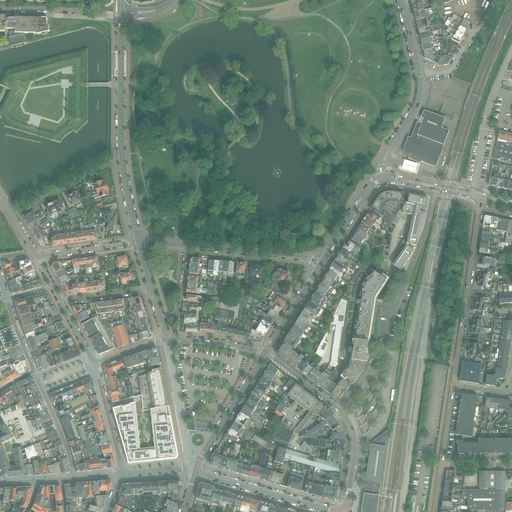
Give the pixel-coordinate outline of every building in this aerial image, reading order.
[(429,5),(427,1),(412,6),(414,13),(426,10),(425,7),(429,5)] [(434,8),(436,15),(440,14),(443,14),(441,6),(434,8)] [(429,17),(428,9),(426,10),(414,13),(415,20),(427,17),(429,17)] [(471,23),(463,19),(464,18),(454,13),(452,18),(449,16),(447,20),(451,21),(457,24),(457,25),(467,30),(471,23)] [(16,19),(11,19),(0,18),(0,31),(5,31),(5,29),(11,29),(12,29),(12,31),(9,32),(6,32),(8,42),(10,41),(11,45),(25,41),(24,34),(23,34),(23,33),(37,33),(37,34),(37,35),(50,32),(48,25),(47,25),(47,18),(47,17),(44,18),(20,18),(20,16),(20,19),(16,19)] [(428,22),(427,17),(415,20),(417,26),(416,26),(417,29),(428,26),(430,26),(429,22),(428,22)] [(467,30),(457,25),(454,29),(457,31),(464,35),(465,32),(466,33),(467,31),(467,30)] [(432,31),(419,34),(420,40),(430,37),(433,37),(434,36),(433,33),(432,31)] [(464,35),(457,31),(456,33),(453,32),(451,31),(450,32),(451,33),(455,35),(462,39),(463,37),(464,35)] [(455,35),(451,33),(449,36),(446,36),(446,38),(450,38),(459,44),(460,41),(461,42),(462,40),(462,39),(455,35)] [(431,40),(430,37),(420,40),(420,41),(420,43),(421,42),(422,45),(433,43),(432,40),(431,40)] [(459,45),(450,40),(446,47),(445,49),(448,50),(450,51),(453,45),(457,48),(459,45)] [(436,55),(433,62),(435,63),(435,64),(436,64),(437,64),(441,57),(442,55),(445,51),(444,50),(437,55),(436,55)] [(436,53),(435,53),(424,56),(425,58),(432,62),(433,62),(436,55),(437,55),(436,53)] [(445,56),(442,55),(441,57),(437,64),(437,65),(438,65),(439,66),(440,66),(441,67),(442,65),(448,54),(446,53),(445,56)] [(449,53),(448,54),(442,65),(444,66),(445,65),(446,65),(448,64),(453,55),(449,53)] [(411,138),(408,137),(403,150),(405,155),(409,157),(408,158),(420,163),(420,162),(421,161),(435,167),(449,131),(442,128),(445,118),(424,111),(420,118),(423,119),(421,124),(420,123),(419,126),(416,125),(411,138)] [(511,134),(499,132),(493,158),(493,159),(511,163),(511,134)] [(418,163),(404,159),(402,168),(415,172),(418,163)] [(492,162),(492,163),(490,176),(497,177),(498,175),(500,167),(500,164),(492,162)] [(498,175),(497,177),(495,187),(501,188),(504,177),(498,175)] [(497,177),(490,176),(489,184),(490,186),(495,187),(497,177)] [(510,178),(504,177),(501,188),(507,190),(510,178)] [(90,185),(91,187),(95,186),(96,190),(107,187),(106,182),(104,183),(103,181),(95,183),(90,185)] [(108,191),(107,187),(96,190),(97,194),(93,195),(94,198),(98,197),(98,198),(104,196),(109,195),(108,192),(108,191)] [(67,197),(69,201),(71,205),(80,200),(79,198),(78,198),(77,195),(77,194),(76,194),(77,192),(75,191),(73,192),(72,194),(67,197)] [(407,197),(402,196),(403,193),(402,193),(402,194),(399,194),(399,192),(395,191),(391,191),(387,191),(383,192),(380,194),(377,197),(375,200),(373,203),(374,204),(372,207),(371,207),(373,208),(372,210),(376,213),(381,216),(381,217),(384,221),(381,227),(387,231),(396,216),(403,204),(405,201),(407,197)] [(407,203),(426,208),(428,199),(409,195),(407,203)] [(53,203),(52,203),(58,214),(62,212),(62,213),(65,211),(65,210),(66,210),(63,203),(62,204),(60,201),(59,202),(59,200),(57,201),(53,203)] [(58,214),(52,203),(48,206),(47,207),(47,208),(47,209),(48,212),(47,212),(49,215),(47,217),(50,222),(53,221),(52,219),(55,217),(54,216),(58,214)] [(415,207),(403,204),(396,216),(405,221),(407,214),(413,215),(415,207)] [(415,211),(412,222),(408,244),(409,244),(411,245),(412,245),(416,246),(421,224),(423,213),(424,213),(425,211),(426,211),(426,209),(425,208),(423,208),(423,210),(421,209),(420,210),(421,210),(423,210),(423,212),(420,212),(415,211)] [(33,210),(28,213),(27,214),(26,214),(24,215),(23,216),(28,225),(36,220),(43,216),(41,212),(38,214),(34,216),(33,214),(35,213),(33,210)] [(99,217),(101,218),(100,225),(105,225),(105,229),(106,229),(107,230),(108,230),(109,229),(113,230),(114,219),(111,219),(112,213),(99,211),(99,217)] [(369,213),(368,214),(367,214),(366,215),(365,216),(366,217),(376,224),(381,217),(381,216),(376,213),(374,215),(370,213),(369,213)] [(487,227),(486,232),(489,232),(489,229),(490,220),(491,217),(486,216),(484,217),(482,226),(487,227)] [(374,232),(379,236),(382,232),(375,228),(377,225),(376,224),(366,217),(365,218),(364,218),(363,219),(363,221),(362,223),(371,229),(371,230),(374,232)] [(498,218),(491,217),(490,220),(489,229),(489,232),(488,237),(490,237),(495,238),(495,236),(496,231),(495,231),(498,218)] [(39,226),(36,220),(28,225),(31,230),(39,226)] [(83,229),(82,223),(80,223),(81,228),(80,228),(80,230),(76,230),(78,242),(85,241),(83,229)] [(362,223),(360,225),(360,226),(359,226),(358,228),(358,229),(368,235),(371,230),(371,229),(362,223)] [(89,224),(89,228),(91,240),(97,240),(96,229),(93,229),(92,224),(89,224)] [(42,232),(39,226),(31,230),(34,236),(42,232)] [(70,226),(71,231),(70,231),(72,243),(78,242),(76,230),(74,231),(73,226),(70,226)] [(91,240),(89,228),(83,229),(85,241),(91,240)] [(368,235),(358,229),(355,235),(364,241),(367,237),(368,235)] [(44,231),(42,232),(34,236),(38,242),(46,237),(47,236),(44,231)] [(60,245),(58,233),(51,234),(52,240),(53,246),(60,245)] [(364,241),(355,235),(354,235),(353,236),(352,237),(352,238),(353,238),(351,240),(355,243),(360,246),(362,244),(363,245),(365,242),(364,241)] [(48,240),(46,237),(38,242),(40,247),(42,247),(53,246),(52,240),(47,241),(48,240)] [(345,245),(344,246),(342,249),(353,256),(355,253),(356,254),(358,251),(359,252),(361,248),(355,244),(350,241),(350,242),(349,242),(348,244),(348,245),(347,246),(345,245)] [(407,246),(394,265),(401,270),(414,250),(411,248),(410,247),(408,246),(407,246)] [(353,256),(342,249),(339,254),(353,263),(354,262),(352,261),(353,259),(352,258),(353,256)] [(353,263),(339,254),(336,259),(347,266),(348,263),(350,264),(351,263),(352,264),(352,265),(355,266),(356,264),(353,263)] [(98,263),(97,257),(91,258),(92,267),(96,267),(96,269),(100,269),(99,263),(98,263)] [(117,261),(117,264),(118,264),(118,265),(119,265),(119,267),(123,266),(124,268),(127,268),(128,267),(127,265),(128,265),(128,264),(128,263),(127,262),(126,257),(118,258),(118,261),(117,261)] [(496,257),(496,259),(483,257),(483,260),(481,261),(481,263),(482,264),(482,265),(490,266),(490,270),(495,271),(495,272),(501,273),(501,271),(500,270),(498,270),(499,268),(498,267),(495,266),(496,261),(499,261),(500,257),(496,257)] [(87,273),(85,259),(82,259),(81,259),(80,259),(80,260),(79,260),(79,259),(80,270),(84,269),(84,274),(85,274),(85,276),(87,275),(87,273)] [(336,259),(333,264),(329,271),(340,278),(341,278),(343,276),(344,276),(345,274),(346,272),(347,270),(346,270),(348,267),(347,266),(336,259)] [(28,260),(14,262),(16,267),(16,269),(17,271),(19,270),(31,264),(29,260),(28,260)] [(73,264),(73,260),(54,263),(51,267),(55,273),(64,269),(73,264)] [(237,263),(237,267),(234,266),(233,273),(236,273),(236,279),(239,279),(239,276),(244,277),(245,264),(245,263),(243,263),(242,264),(237,263)] [(19,273),(21,276),(28,273),(34,270),(31,264),(19,270),(21,273),(19,273)] [(247,267),(247,270),(246,282),(252,282),(253,274),(256,275),(257,264),(253,264),(253,265),(250,265),(250,267),(247,267)] [(16,269),(16,267),(9,269),(4,270),(6,275),(14,272),(13,269),(16,269)] [(74,271),(73,267),(71,269),(66,271),(64,269),(55,273),(58,279),(67,274),(72,271),(74,271)] [(480,274),(479,277),(478,280),(488,282),(488,278),(492,278),(492,274),(495,275),(495,272),(495,271),(490,270),(487,269),(487,275),(480,274)] [(276,270),(274,270),(273,270),(272,271),(272,272),(272,273),(273,274),(274,274),(275,274),(275,275),(273,275),(273,281),(278,282),(281,282),(281,281),(288,281),(289,280),(289,278),(289,277),(289,276),(288,276),(288,274),(290,273),(288,271),(287,272),(281,271),(282,270),(278,270),(276,270)] [(340,278),(329,271),(325,276),(340,284),(338,283),(339,281),(338,280),(340,278)] [(351,365),(342,376),(353,384),(363,371),(365,356),(369,356),(368,359),(378,295),(389,278),(382,274),(381,276),(374,271),(363,288),(351,365)] [(15,272),(14,272),(6,275),(8,282),(17,278),(15,272)] [(29,275),(28,273),(21,276),(20,277),(17,278),(8,282),(10,289),(23,285),(26,283),(24,278),(29,275)] [(121,277),(122,284),(127,283),(127,281),(131,280),(132,279),(132,277),(131,276),(130,276),(130,273),(124,274),(124,273),(115,274),(116,277),(119,276),(119,277),(121,277)] [(75,277),(74,274),(72,275),(69,277),(67,274),(58,279),(61,285),(67,281),(75,277)] [(92,291),(90,276),(87,277),(88,279),(84,280),(86,292),(87,292),(88,292),(89,292),(92,291)] [(93,276),(90,276),(92,291),(95,291),(96,291),(97,291),(98,291),(99,290),(97,281),(94,281),(93,276)] [(340,284),(325,276),(322,281),(333,288),(335,285),(336,286),(337,284),(339,286),(340,284)] [(39,280),(34,281),(30,282),(31,285),(28,286),(29,290),(41,286),(42,285),(39,280)] [(488,282),(478,280),(478,284),(478,287),(486,288),(486,289),(485,289),(485,293),(486,293),(492,294),(493,290),(490,289),(491,285),(487,285),(488,282)] [(70,287),(67,281),(61,285),(66,295),(67,295),(74,294),(73,294),(74,294),(73,287),(70,287)] [(278,282),(273,281),(272,286),(270,290),(275,293),(276,292),(279,294),(279,293),(284,295),(285,289),(280,288),(277,287),(278,282)] [(333,288),(322,281),(319,286),(333,295),(334,294),(332,293),(334,289),(333,288)] [(25,291),(23,285),(10,289),(11,294),(13,294),(21,292),(25,291)] [(333,295),(319,286),(316,291),(327,298),(328,295),(330,296),(331,294),(333,296),(333,295)] [(240,289),(240,298),(241,298),(247,302),(247,303),(248,303),(254,294),(245,289),(245,290),(240,289)] [(327,298),(316,291),(313,296),(325,304),(327,301),(325,300),(327,298)] [(273,293),(269,299),(282,308),(286,302),(281,299),(284,295),(279,293),(279,294),(276,292),(275,293),(275,295),(273,293)] [(45,293),(41,294),(43,299),(44,299),(46,303),(51,302),(47,294),(45,293)] [(492,294),(486,293),(485,298),(476,297),(476,300),(475,300),(475,303),(485,304),(485,301),(488,301),(489,297),(492,297),(492,294)] [(325,304),(313,296),(309,301),(322,309),(324,307),(323,307),(325,304)] [(33,302),(32,297),(24,299),(26,305),(28,304),(29,308),(36,306),(35,304),(40,303),(40,300),(33,302)] [(141,300),(140,297),(130,298),(130,299),(133,307),(142,304),(142,303),(142,302),(142,301),(141,300)] [(26,305),(24,299),(14,302),(16,308),(26,305)] [(334,315),(330,323),(336,325),(343,328),(343,327),(344,325),(344,322),(344,320),(345,317),(345,315),(345,312),(346,310),(346,307),(346,305),(347,302),(346,302),(344,301),(342,299),(341,299),(339,305),(336,310),(336,311),(334,315)] [(277,306),(271,301),(267,307),(278,314),(280,311),(282,308),(277,306)] [(322,309),(309,301),(305,309),(315,315),(317,316),(322,309)] [(54,306),(51,302),(46,303),(43,304),(44,307),(37,309),(38,311),(40,311),(44,309),(46,308),(54,306)] [(100,314),(99,303),(91,304),(96,313),(97,315),(100,314)] [(485,304),(475,303),(474,307),(475,307),(474,310),(483,311),(482,316),(489,317),(489,316),(489,313),(486,313),(487,308),(484,308),(485,304)] [(28,304),(26,305),(16,308),(19,317),(38,311),(37,309),(36,306),(29,308),(28,304)] [(144,310),(142,304),(133,307),(134,310),(132,311),(133,314),(144,310)] [(85,310),(83,305),(74,306),(73,307),(77,314),(85,310)] [(267,307),(263,305),(261,308),(267,311),(267,310),(269,311),(267,315),(275,320),(277,316),(278,314),(267,307)] [(58,314),(54,306),(46,308),(44,309),(47,318),(49,317),(52,316),(58,314)] [(301,314),(318,324),(319,322),(315,320),(314,321),(313,320),(315,315),(305,309),(303,312),(302,312),(301,314)] [(144,311),(144,310),(133,314),(132,314),(133,318),(134,318),(135,320),(146,317),(145,314),(145,315),(145,314),(145,313),(145,312),(144,311)] [(267,315),(259,310),(257,313),(262,316),(261,319),(271,326),(273,322),(275,320),(267,315)] [(41,316),(40,311),(38,311),(19,317),(21,322),(41,316)] [(86,311),(81,313),(77,315),(80,322),(82,324),(87,322),(85,319),(89,317),(86,311)] [(186,326),(186,332),(200,332),(201,323),(198,323),(196,323),(196,314),(184,313),(184,323),(188,323),(188,326),(186,326)] [(60,319),(58,314),(52,316),(49,317),(47,318),(45,318),(47,324),(42,326),(43,329),(52,326),(51,322),(53,321),(60,319)] [(301,314),(300,315),(300,316),(300,317),(298,320),(308,326),(310,323),(316,327),(318,324),(301,314)] [(478,320),(473,320),(473,323),(472,323),(472,326),(481,328),(482,324),(485,325),(485,323),(488,323),(489,316),(489,317),(482,316),(479,315),(478,320)] [(42,319),(41,316),(21,322),(22,327),(32,323),(40,320),(42,319)] [(147,319),(146,317),(135,320),(135,323),(134,323),(136,328),(137,327),(148,323),(148,322),(148,321),(147,319)] [(109,349),(96,323),(93,318),(87,322),(82,324),(98,354),(100,354),(110,350),(109,349)] [(271,326),(261,319),(258,323),(254,320),(253,321),(252,321),(267,331),(269,329),(271,326)] [(43,329),(42,326),(40,320),(32,323),(22,327),(25,335),(33,332),(32,330),(36,328),(37,330),(40,329),(40,330),(43,329)] [(129,343),(122,320),(110,324),(110,323),(103,325),(110,338),(113,337),(112,336),(114,336),(118,347),(117,347),(117,348),(122,346),(125,345),(130,344),(130,343),(129,343)] [(295,325),(311,335),(312,333),(306,330),(308,326),(298,320),(295,325)] [(62,321),(54,324),(58,332),(58,331),(66,328),(62,321)] [(267,331),(252,321),(251,323),(252,323),(252,324),(256,327),(253,330),(264,337),(266,333),(267,331)] [(150,330),(148,323),(137,327),(138,330),(140,329),(141,333),(150,330)] [(241,323),(239,323),(238,327),(237,327),(237,330),(233,329),(231,336),(231,337),(237,338),(239,328),(240,328),(241,323)] [(246,326),(245,325),(244,325),(243,329),(240,328),(239,328),(237,338),(243,339),(246,326)] [(249,327),(246,325),(246,326),(243,339),(249,341),(249,340),(251,330),(250,330),(248,329),(249,327)] [(295,325),(294,326),(291,330),(302,337),(303,334),(309,338),(311,335),(295,325)] [(56,336),(52,326),(43,329),(40,330),(42,334),(45,333),(48,340),(49,344),(51,350),(48,352),(50,357),(54,366),(56,365),(64,362),(62,353),(57,341),(70,336),(69,334),(56,338),(56,336)] [(481,328),(472,326),(471,330),(472,330),(471,333),(479,334),(478,339),(479,339),(485,340),(490,341),(490,339),(486,338),(486,335),(485,334),(485,332),(481,331),(481,328)] [(8,329),(0,331),(0,339),(5,351),(8,350),(19,346),(18,345),(11,328),(8,329)] [(69,334),(66,328),(58,331),(60,334),(56,336),(56,338),(69,334)] [(252,329),(251,330),(249,340),(255,341),(254,341),(255,341),(259,342),(261,342),(261,341),(264,337),(253,330),(252,329)] [(151,332),(150,330),(141,333),(130,336),(132,343),(152,337),(152,336),(153,335),(152,333),(151,332)] [(302,337),(291,330),(289,334),(288,336),(298,343),(303,347),(305,344),(299,341),(302,337)] [(322,341),(316,354),(322,358),(329,344),(327,343),(328,331),(327,330),(322,341)] [(35,337),(33,332),(25,335),(27,340),(35,337)] [(45,333),(42,334),(39,335),(36,336),(35,337),(27,340),(31,351),(42,347),(40,343),(48,340),(45,333)] [(76,348),(70,336),(57,341),(62,353),(76,348)] [(298,343),(288,336),(286,338),(286,339),(284,341),(294,349),(298,343)] [(485,340),(479,339),(478,344),(470,343),(469,346),(468,349),(477,350),(478,347),(481,347),(481,346),(482,346),(482,342),(485,343),(485,340)] [(294,349),(284,341),(284,342),(285,342),(284,343),(283,345),(280,348),(280,349),(276,354),(281,358),(282,358),(289,364),(290,364),(294,367),(295,368),(296,368),(303,358),(304,357),(294,349)] [(51,350),(49,344),(42,347),(31,351),(34,357),(41,355),(48,352),(51,350)] [(21,350),(19,346),(8,350),(10,354),(10,355),(21,350)] [(79,354),(76,348),(62,353),(64,362),(79,356),(79,354)] [(142,352),(142,353),(144,361),(147,360),(159,358),(158,352),(157,352),(157,350),(155,349),(153,349),(147,351),(143,352),(142,352),(142,353),(142,352)] [(477,350),(468,349),(468,353),(468,356),(476,357),(476,359),(475,359),(474,363),(481,365),(481,360),(479,360),(480,354),(477,354),(477,350)] [(23,355),(21,350),(10,355),(10,354),(3,357),(4,360),(11,357),(12,359),(23,355)] [(50,357),(48,352),(41,355),(34,357),(34,358),(40,372),(54,366),(50,357)] [(144,361),(142,353),(136,354),(139,365),(145,363),(144,361)] [(139,365),(136,354),(130,356),(133,366),(139,365)] [(25,360),(23,355),(12,359),(0,364),(0,370),(5,368),(11,365),(14,364),(13,363),(18,361),(19,363),(25,360)] [(133,366),(130,356),(123,358),(126,367),(127,368),(133,366)] [(126,367),(123,358),(121,359),(116,361),(122,376),(122,378),(125,377),(123,372),(126,370),(125,367),(126,367)] [(159,362),(159,358),(147,360),(148,367),(160,365),(160,362),(159,362)] [(309,362),(303,358),(296,368),(301,373),(309,362)] [(29,370),(25,360),(19,363),(18,361),(13,363),(14,364),(11,365),(12,368),(14,371),(16,377),(18,376),(29,370)] [(122,376),(116,361),(111,363),(114,372),(115,371),(117,370),(120,376),(122,376)] [(311,364),(309,362),(301,373),(307,377),(315,365),(313,363),(311,364)] [(474,363),(463,362),(460,381),(478,384),(479,379),(481,365),(474,363)] [(114,372),(111,363),(104,366),(103,368),(106,379),(116,376),(116,373),(115,371),(114,372)] [(12,368),(11,365),(5,368),(11,380),(16,377),(14,371),(12,368)] [(273,366),(271,365),(269,365),(266,371),(276,378),(278,374),(280,375),(281,373),(282,374),(282,373),(273,366)] [(318,367),(316,366),(307,377),(309,379),(311,380),(320,369),(318,367)] [(322,370),(320,369),(311,380),(315,383),(326,369),(326,368),(324,367),(322,370)] [(11,380),(5,368),(0,370),(0,372),(5,383),(11,380)] [(506,369),(496,368),(495,374),(498,379),(505,379),(506,369)] [(161,369),(152,370),(152,372),(139,377),(142,395),(143,395),(143,411),(162,407),(167,406),(168,406),(161,369)] [(331,373),(326,369),(315,383),(321,387),(331,373)] [(335,369),(331,373),(321,387),(326,391),(338,375),(337,375),(340,372),(338,371),(335,369)] [(276,378),(266,371),(262,376),(273,383),(275,380),(279,382),(280,381),(281,382),(281,381),(276,378)] [(342,379),(338,375),(326,391),(330,395),(342,379)] [(493,376),(487,375),(485,385),(495,386),(496,380),(493,376)] [(117,379),(116,376),(106,379),(108,384),(121,381),(120,378),(117,379)] [(273,383),(262,376),(259,382),(268,389),(270,386),(274,388),(276,385),(273,383)] [(30,377),(23,380),(21,381),(23,386),(26,385),(27,387),(34,383),(32,378),(30,377)] [(90,378),(80,382),(82,386),(89,397),(91,396),(90,394),(95,392),(95,393),(95,392),(92,379),(90,378)] [(296,384),(290,379),(286,385),(282,389),(286,392),(284,395),(286,397),(287,395),(296,384)] [(349,384),(342,379),(330,395),(336,399),(337,398),(339,400),(344,393),(343,393),(344,392),(345,392),(350,385),(349,384)] [(125,387),(123,380),(121,381),(108,384),(109,391),(125,387)] [(24,388),(23,386),(21,381),(16,384),(18,391),(24,388)] [(72,409),(91,400),(89,397),(82,386),(80,382),(73,385),(77,394),(78,398),(76,399),(74,400),(71,401),(69,402),(71,406),(72,409)] [(268,389),(259,382),(255,388),(266,395),(268,396),(269,394),(266,392),(268,389)] [(27,387),(24,388),(18,391),(22,399),(25,397),(38,391),(34,383),(27,387)] [(22,399),(18,391),(16,384),(13,385),(12,386),(9,388),(12,396),(14,395),(15,397),(16,397),(19,404),(23,402),(22,399)] [(306,409),(309,412),(308,413),(314,418),(318,414),(324,406),(314,398),(315,398),(314,397),(312,396),(309,394),(309,393),(306,391),(302,388),(301,387),(300,386),(300,387),(296,384),(287,395),(291,397),(289,400),(291,402),(293,400),(295,401),(293,403),(292,402),(291,405),(291,406),(293,407),(294,407),(296,405),(295,404),(296,403),(300,406),(300,405),(303,407),(301,410),(304,412),(306,409)] [(77,394),(73,385),(68,386),(72,396),(75,395),(76,399),(78,398),(77,394)] [(133,391),(132,385),(125,387),(109,391),(111,397),(126,393),(133,391)] [(74,400),(72,396),(68,386),(63,388),(68,402),(69,402),(71,401),(74,400)] [(12,396),(9,388),(3,392),(7,399),(12,396)] [(68,402),(63,388),(59,390),(62,400),(64,404),(68,402)] [(266,395),(255,388),(251,394),(263,401),(263,402),(276,410),(277,409),(279,407),(271,402),(270,403),(266,400),(268,397),(268,396),(266,395)] [(62,400),(59,390),(54,392),(57,402),(62,400)] [(41,399),(38,391),(25,397),(22,399),(23,402),(24,402),(25,403),(30,401),(32,406),(35,405),(34,402),(41,399)] [(135,397),(133,391),(126,393),(111,397),(112,403),(121,400),(130,398),(135,397)] [(7,399),(3,392),(0,393),(0,403),(0,404),(4,401),(8,408),(11,407),(7,399)] [(57,402),(54,392),(49,394),(49,395),(54,406),(55,406),(54,403),(57,402)] [(263,401),(251,394),(248,400),(259,407),(263,409),(265,407),(262,405),(262,406),(261,405),(263,401)] [(462,394),(461,404),(476,406),(477,396),(462,394)] [(95,395),(91,396),(89,397),(91,400),(72,409),(73,412),(75,415),(78,414),(88,409),(94,406),(93,404),(94,404),(94,405),(98,403),(96,395),(95,395)] [(143,395),(142,395),(135,397),(130,398),(121,400),(112,403),(113,406),(115,406),(116,409),(115,409),(117,414),(117,415),(117,414),(118,419),(125,442),(124,442),(124,443),(128,456),(127,456),(128,458),(134,462),(136,462),(151,460),(161,459),(170,458),(173,458),(177,453),(176,450),(171,423),(170,422),(167,407),(167,406),(162,407),(143,411),(143,395)] [(277,409),(279,411),(288,399),(286,398),(279,407),(277,409)] [(44,406),(41,399),(34,402),(35,405),(32,406),(26,409),(28,413),(35,410),(44,406)] [(510,401),(501,399),(499,410),(505,410),(509,407),(510,401)] [(259,407),(248,400),(244,405),(256,412),(256,413),(259,415),(261,412),(259,411),(258,411),(257,411),(259,407)] [(71,406),(69,402),(68,402),(64,404),(61,405),(59,406),(54,408),(57,413),(62,410),(63,410),(66,409),(65,406),(68,405),(69,407),(71,406)] [(99,408),(98,403),(94,405),(94,404),(93,404),(94,406),(88,409),(89,411),(90,413),(99,408)] [(476,406),(461,404),(459,414),(474,417),(476,406)] [(256,412),(244,405),(240,412),(241,412),(263,425),(271,431),(274,433),(278,427),(259,415),(256,413),(256,412)] [(48,414),(44,406),(35,410),(28,413),(31,421),(39,418),(48,414)] [(330,410),(324,406),(318,414),(320,416),(317,420),(320,422),(322,418),(325,420),(333,415),(330,410)] [(101,415),(99,408),(90,413),(88,415),(89,418),(101,415)] [(63,410),(57,413),(59,419),(71,413),(73,412),(72,409),(64,413),(63,410)] [(240,412),(239,413),(239,414),(234,421),(248,429),(251,425),(248,423),(250,420),(251,420),(250,421),(256,424),(255,426),(260,429),(263,425),(241,412),(240,413),(240,412)] [(64,429),(67,439),(75,437),(70,425),(74,423),(72,418),(73,418),(71,413),(59,419),(63,428),(64,429)] [(51,420),(48,414),(39,418),(31,421),(34,427),(41,424),(51,420)] [(474,417),(459,414),(458,425),(473,427),(474,417)] [(103,420),(101,415),(89,418),(87,419),(88,423),(93,422),(103,420)] [(333,415),(325,420),(322,422),(324,425),(327,423),(328,425),(337,421),(333,415)] [(53,424),(51,420),(41,424),(43,429),(52,425),(53,425),(53,424)] [(104,425),(103,420),(93,422),(94,425),(87,426),(88,429),(92,428),(95,427),(104,425)] [(0,433),(0,477),(1,477),(2,477),(11,477),(20,476),(23,476),(25,476),(24,470),(23,470),(22,459),(21,456),(21,455),(20,450),(20,449),(20,447),(13,449),(16,466),(9,467),(1,443),(13,437),(3,422),(2,421),(0,422),(0,429),(2,432),(0,433)] [(266,446),(267,444),(268,443),(255,435),(256,434),(248,429),(234,421),(231,427),(239,433),(250,439),(265,448),(266,446)] [(294,432),(282,421),(278,427),(274,433),(272,436),(268,443),(267,444),(279,447),(287,450),(289,444),(294,432)] [(341,426),(337,421),(328,425),(327,423),(324,425),(326,428),(330,427),(332,431),(334,430),(341,426)] [(326,428),(324,425),(322,422),(302,436),(317,438),(318,436),(320,435),(324,431),(330,432),(332,431),(330,427),(326,428)] [(85,435),(84,433),(83,430),(82,425),(78,427),(77,427),(82,440),(79,441),(82,448),(79,449),(82,456),(86,471),(101,470),(98,459),(92,446),(90,439),(86,439),(85,435)] [(105,430),(104,425),(95,427),(95,429),(86,432),(87,432),(84,433),(85,435),(105,430)] [(473,427),(458,425),(457,432),(460,432),(460,435),(471,437),(473,427)] [(239,433),(231,427),(227,433),(238,439),(240,435),(239,434),(239,433)] [(106,435),(105,430),(85,435),(86,439),(90,439),(95,437),(106,435)] [(373,443),(386,445),(388,430),(372,441),(373,442),(373,443)] [(345,433),(332,432),(331,440),(333,440),(345,442),(345,436),(345,435),(345,434),(345,433)] [(238,439),(227,433),(224,438),(228,439),(236,441),(239,442),(244,443),(244,441),(238,439)] [(59,439),(57,434),(48,438),(50,443),(59,439)] [(111,452),(109,443),(106,435),(95,437),(90,439),(92,446),(97,445),(99,445),(102,454),(111,452)] [(317,438),(302,436),(300,437),(300,438),(304,442),(304,441),(308,445),(341,451),(344,451),(345,442),(331,440),(317,438)] [(79,441),(75,438),(76,440),(68,443),(70,447),(77,444),(78,446),(79,449),(82,448),(79,441)] [(62,446),(59,439),(50,443),(48,444),(50,450),(54,449),(62,446)] [(488,439),(483,439),(478,439),(478,443),(478,454),(488,454),(488,439)] [(498,439),(488,439),(488,454),(498,454),(498,439)] [(509,439),(498,439),(498,454),(509,454),(509,439)] [(20,449),(20,450),(21,455),(25,453),(25,454),(26,458),(27,459),(30,458),(34,456),(36,456),(36,460),(36,462),(38,475),(39,475),(48,475),(49,475),(42,447),(40,444),(39,441),(36,443),(37,443),(33,445),(33,444),(32,445),(28,447),(28,446),(27,447),(28,447),(24,449),(24,448),(23,449),(20,450),(20,449)] [(304,441),(304,442),(301,446),(310,453),(313,449),(308,445),(304,441)] [(463,441),(457,441),(456,441),(456,442),(456,443),(457,444),(457,454),(468,454),(468,443),(463,443),(463,441)] [(478,454),(478,443),(468,443),(468,454),(478,454)] [(50,450),(48,444),(43,446),(42,447),(49,475),(55,474),(51,460),(52,459),(52,457),(50,450)] [(102,454),(99,445),(97,445),(92,446),(98,459),(101,470),(107,469),(105,460),(105,459),(104,459),(102,454)] [(65,454),(62,446),(54,449),(56,453),(58,453),(59,456),(65,454)] [(369,491),(378,492),(379,481),(381,481),(386,448),(371,446),(367,479),(370,480),(369,491)] [(279,447),(278,450),(275,461),(283,464),(282,464),(283,464),(284,458),(305,464),(310,466),(315,467),(315,468),(320,469),(328,471),(340,474),(342,465),(327,461),(315,458),(308,456),(287,450),(279,447)] [(56,453),(54,449),(50,450),(52,457),(52,458),(55,458),(60,474),(64,474),(59,456),(58,453),(56,453)] [(82,456),(79,449),(71,452),(74,461),(76,469),(77,471),(78,472),(86,471),(82,456)] [(220,450),(217,449),(214,454),(211,458),(212,459),(211,460),(209,461),(209,463),(210,465),(219,468),(222,457),(218,456),(220,450)] [(316,452),(313,449),(310,453),(308,456),(315,458),(316,452)] [(328,456),(327,461),(342,465),(343,459),(341,458),(341,457),(340,457),(341,452),(336,451),(328,450),(327,456),(328,456)] [(227,452),(224,451),(222,457),(219,468),(226,470),(229,459),(225,458),(227,452)] [(231,451),(229,459),(226,470),(235,472),(238,462),(230,460),(231,458),(232,458),(234,452),(231,451)] [(267,452),(264,451),(263,453),(262,453),(261,454),(261,455),(260,457),(260,458),(258,466),(253,464),(252,467),(249,476),(259,479),(262,469),(267,452)] [(113,458),(111,452),(102,454),(104,459),(105,459),(105,460),(113,458)] [(25,453),(21,455),(21,456),(22,459),(23,470),(24,470),(25,476),(29,476),(33,476),(31,463),(32,463),(31,460),(30,458),(27,459),(26,458),(24,458),(24,454),(25,454),(25,453)] [(66,457),(65,454),(59,456),(64,474),(69,473),(70,472),(66,457)] [(34,456),(30,458),(31,460),(32,463),(34,475),(35,475),(38,475),(36,462),(36,460),(35,460),(34,456)] [(52,457),(52,459),(51,460),(55,474),(60,474),(55,458),(52,458),(52,457)] [(238,460),(238,462),(235,472),(240,474),(244,459),(242,459),(243,458),(239,457),(238,460)] [(115,466),(113,458),(105,460),(107,469),(114,468),(115,466)] [(254,461),(245,459),(244,459),(240,474),(249,476),(252,467),(253,464),(254,461)] [(283,464),(275,461),(273,467),(273,468),(269,482),(280,485),(281,480),(284,472),(280,471),(282,464),(283,464)] [(310,466),(308,474),(307,478),(304,492),(310,494),(312,484),(312,481),(314,472),(315,468),(315,467),(310,466)] [(273,468),(268,467),(267,470),(262,469),(259,479),(269,482),(273,468)] [(315,468),(314,472),(312,481),(312,484),(310,494),(324,498),(327,479),(327,478),(321,478),(321,474),(317,473),(317,472),(319,473),(320,469),(315,468)] [(328,471),(327,478),(327,479),(332,480),(339,481),(340,474),(328,471)] [(462,493),(461,496),(467,497),(467,510),(497,510),(497,490),(495,490),(489,490),(489,471),(479,471),(479,490),(462,490),(462,493)] [(495,490),(497,490),(497,510),(497,511),(505,511),(505,493),(505,481),(505,471),(495,471),(495,490)] [(304,476),(291,472),(290,477),(287,487),(301,491),(304,476)] [(332,480),(327,479),(324,498),(334,501),(337,500),(339,481),(332,480)] [(100,488),(99,481),(91,482),(93,495),(99,494),(99,488),(100,488)] [(180,481),(173,481),(174,491),(180,491),(181,487),(181,485),(182,484),(182,482),(180,481)] [(93,495),(91,482),(84,483),(85,492),(85,497),(86,501),(85,501),(85,503),(85,504),(89,505),(94,506),(93,500),(93,497),(93,496),(93,495)] [(159,493),(159,482),(151,483),(151,492),(150,495),(143,511),(142,511),(152,511),(154,508),(159,495),(159,494),(160,494),(160,493),(159,493)] [(168,491),(168,482),(159,482),(159,493),(160,493),(160,494),(159,494),(159,495),(154,508),(162,510),(163,511),(164,505),(167,499),(168,495),(169,493),(168,491)] [(76,497),(75,483),(69,484),(70,498),(71,505),(71,511),(77,511),(77,506),(76,497)] [(142,492),(142,483),(133,484),(133,495),(132,497),(131,500),(128,509),(135,511),(137,508),(142,497),(143,497),(143,494),(142,492)] [(151,492),(151,483),(142,483),(142,492),(143,494),(143,497),(142,497),(137,508),(143,511),(150,495),(151,492)] [(214,487),(206,485),(202,483),(199,485),(198,492),(196,499),(195,504),(202,506),(203,501),(211,503),(211,502),(215,489),(214,487)] [(133,495),(133,484),(124,484),(122,486),(120,496),(131,500),(132,497),(133,495)] [(55,501),(54,493),(53,485),(47,486),(49,505),(50,510),(49,511),(55,511),(56,511),(56,507),(55,501)] [(49,505),(47,486),(41,486),(40,487),(37,495),(44,497),(43,502),(45,503),(43,507),(50,510),(49,505)] [(17,509),(25,487),(17,488),(14,500),(13,506),(17,509)] [(32,487),(25,487),(17,509),(18,509),(18,510),(22,511),(26,508),(29,502),(30,497),(32,487)] [(8,498),(10,488),(4,488),(2,500),(0,506),(0,511),(7,511),(8,508),(10,508),(10,506),(7,505),(8,498)] [(14,500),(17,488),(10,488),(8,498),(7,505),(10,506),(10,508),(8,508),(7,511),(11,511),(13,506),(14,500)] [(220,491),(215,489),(211,502),(219,505),(220,501),(223,491),(223,489),(222,489),(221,490),(220,491)] [(225,490),(223,491),(220,501),(222,502),(222,503),(224,503),(224,502),(228,503),(231,494),(226,492),(226,491),(226,490),(225,490)] [(177,503),(180,491),(174,491),(174,492),(173,492),(170,502),(177,503)] [(237,496),(231,494),(228,503),(227,508),(230,509),(230,510),(233,511),(237,496)] [(44,497),(37,495),(34,503),(43,507),(45,503),(43,502),(44,497)] [(101,508),(107,495),(106,495),(103,495),(99,496),(93,496),(93,497),(93,500),(94,506),(101,508)] [(363,511),(375,511),(377,497),(366,495),(363,511)] [(120,496),(116,504),(128,509),(131,500),(120,496)] [(244,498),(237,496),(233,511),(234,509),(240,511),(241,507),(244,498)] [(248,511),(252,500),(244,498),(241,507),(240,511),(244,511),(248,511)] [(168,499),(167,499),(164,505),(167,506),(175,509),(177,503),(170,502),(168,501),(168,499)] [(257,511),(260,502),(252,500),(248,511),(257,511)] [(260,502),(257,511),(270,511),(272,506),(273,505),(260,502)] [(43,507),(34,503),(30,510),(34,511),(49,511),(50,510),(43,507)] [(89,505),(85,504),(85,503),(82,503),(82,506),(82,507),(82,509),(82,511),(86,511),(90,511),(91,511),(99,511),(101,508),(94,506),(89,505)]
